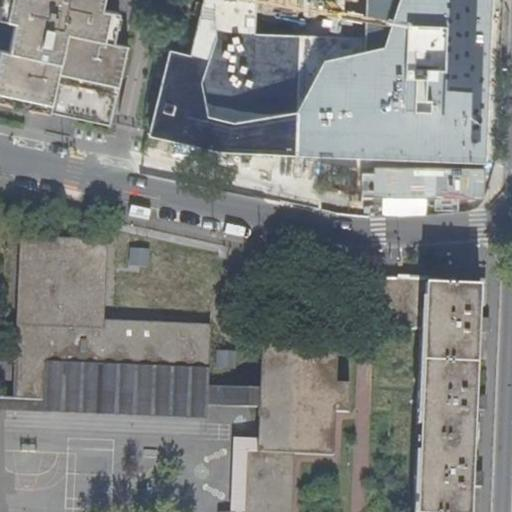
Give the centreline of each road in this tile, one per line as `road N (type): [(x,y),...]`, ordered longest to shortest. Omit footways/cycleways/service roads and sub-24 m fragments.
road 1 (residential): [(511,221),(346,230),(0,153)]
road 2 (residential): [(503,511),(511,284)]
